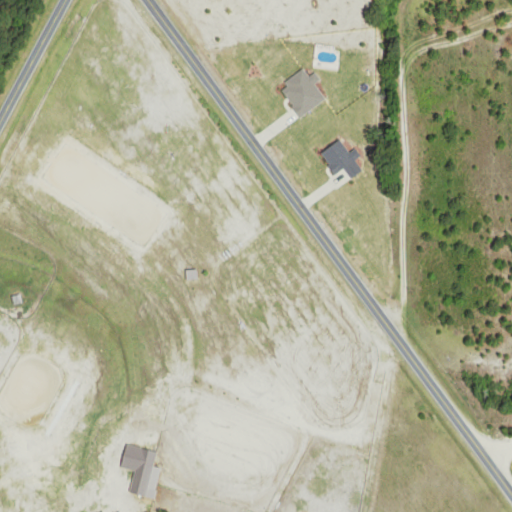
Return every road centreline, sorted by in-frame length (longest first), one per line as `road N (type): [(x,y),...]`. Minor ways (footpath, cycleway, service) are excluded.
road 1 (residential): [(511,493),(148,0)]
road 2 (residential): [(389,329),(400,257),(398,27),(406,0)]
road 3 (tertiary): [(0,125),(68,0)]
